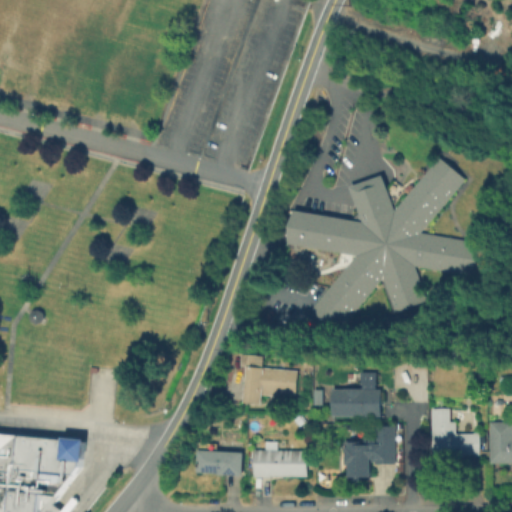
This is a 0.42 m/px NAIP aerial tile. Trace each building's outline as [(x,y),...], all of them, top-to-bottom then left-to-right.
[(453,201),(426,232),(491,243),(484,278),(417,265),(429,301),(395,313),(384,283),(343,333),(313,308),(356,255),(292,245),(294,224),(298,209),(353,219),(361,213),(352,187),(383,175),(397,209),(441,156),(470,180),(453,201)] [(30,309),(36,308),(41,311),(43,317),(41,320),(40,323),(34,323),(28,320),(28,314),(29,312),(30,309)] [(301,370),(299,398),(265,396),(264,405),(245,404),(248,366),(301,370)] [(384,388),(384,415),(336,415),(336,387),(384,388)] [(482,432),(482,453),(454,453),(454,461),(435,462),(434,421),(458,421),(458,432),(482,432)] [(398,424),(398,461),(376,461),(376,459),(373,459),(373,474),(364,474),(364,480),(350,480),(350,474),(350,462),(347,462),(347,444),(350,444),(350,438),(360,438),(360,441),(371,441),(371,440),(376,441),(376,424),(398,424)] [(0,511),(0,432),(62,438),(62,437),(63,436),(85,438),(85,440),(83,461),(80,461),(80,465),(54,503),(59,506),(62,508),(59,511),(0,511)] [(511,438),(511,461),(492,462),(491,438),(511,438)] [(279,440),(279,449),(309,449),(309,475),(272,475),(272,476),(255,476),(255,449),(267,448),(267,440),(279,440)] [(245,451),(244,475),(220,473),(220,472),(198,471),(199,449),(245,451)]
